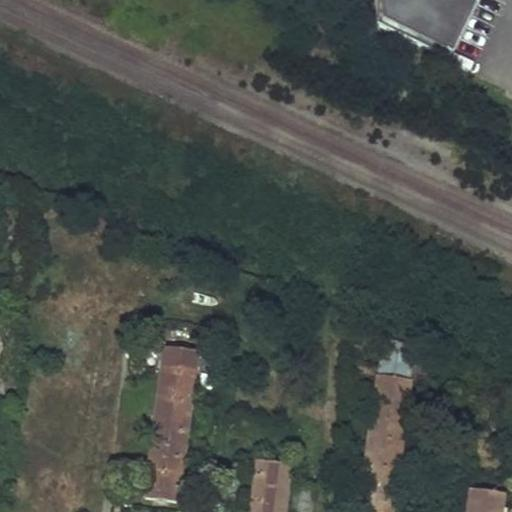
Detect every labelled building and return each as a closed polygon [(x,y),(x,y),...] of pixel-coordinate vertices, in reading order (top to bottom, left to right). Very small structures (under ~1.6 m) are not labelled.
[(386,0),(385,28),(454,58),(457,0),(386,0)] [(381,347),(380,373),(411,374),(412,348),(381,347)] [(165,350),(145,499),(160,501),(176,503),(196,354),(165,350)] [(378,375),(358,511),(392,511),(411,380),(378,375)] [(257,462),(250,511),(281,511),(288,466),(257,462)] [(471,490),(467,511),(501,511),(504,495),(471,490)]
